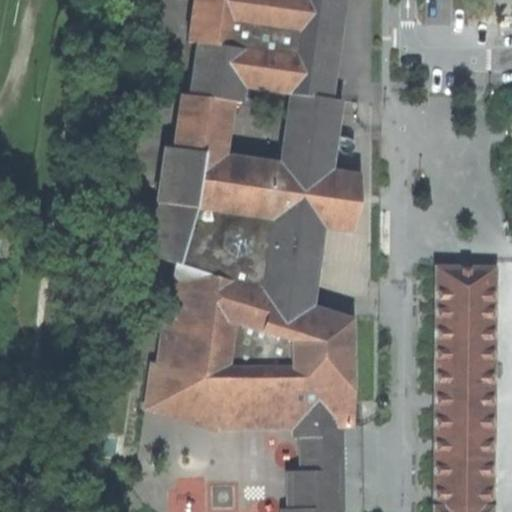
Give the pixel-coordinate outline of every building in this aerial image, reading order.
[(194,0),(189,37),(199,38),(191,89),(184,88),(176,143),(166,142),(159,198),(152,196),(136,245),(176,259),(163,360),(230,382),(221,423),(296,422),(297,435),(303,435),(304,469),(292,469),(290,506),(286,506),(285,511),(346,511),(346,480),(346,425),(355,424),(353,318),(334,312),(312,304),(296,299),(314,173),(331,176),(332,168),(336,142),(342,97),(332,96),(344,0),(194,0)] [(360,173),(332,168),(331,176),(314,173),(296,299),(312,304),(324,224),(353,228),(360,202),(360,173)] [(0,262),(12,264),(18,213),(0,210),(0,262)] [(493,511),(495,448),(497,324),(498,269),(440,267),(436,511),(493,511)] [(219,429),(221,423),(230,382),(163,360),(155,358),(148,405),(219,429)]
